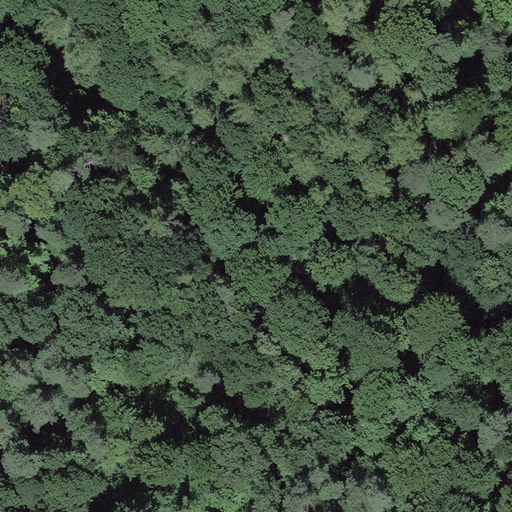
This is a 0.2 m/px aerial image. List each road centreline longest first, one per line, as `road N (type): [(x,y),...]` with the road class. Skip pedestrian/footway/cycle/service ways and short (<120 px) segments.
road 1 (track): [(511,329),(134,124),(0,12)]
road 2 (track): [(134,124),(370,460),(386,511)]
